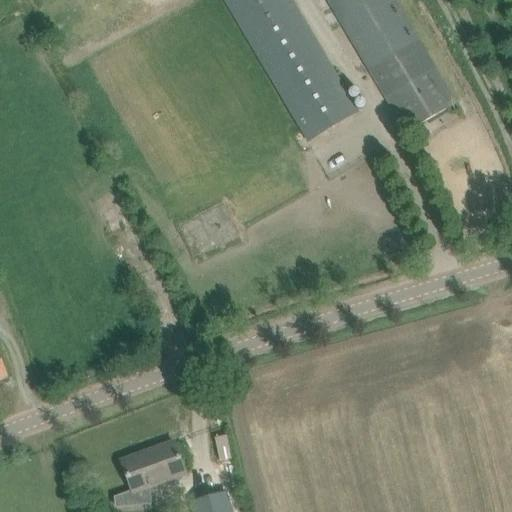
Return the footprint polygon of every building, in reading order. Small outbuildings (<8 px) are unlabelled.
[(225,0),(309,142),(358,113),(291,0),(225,0)] [(328,0),(397,116),(407,133),(456,104),(394,0),(328,0)] [(254,178),(227,193),(243,222),(270,207),(254,178)] [(227,218),(177,245),(198,282),(247,255),(227,218)] [(0,380),(9,377),(2,359),(0,354),(0,380)] [(171,487),(170,483),(186,477),(174,443),(122,462),(134,496),(154,488),(155,493),(171,487)] [(232,511),(227,493),(194,502),(196,511),(232,511)]
